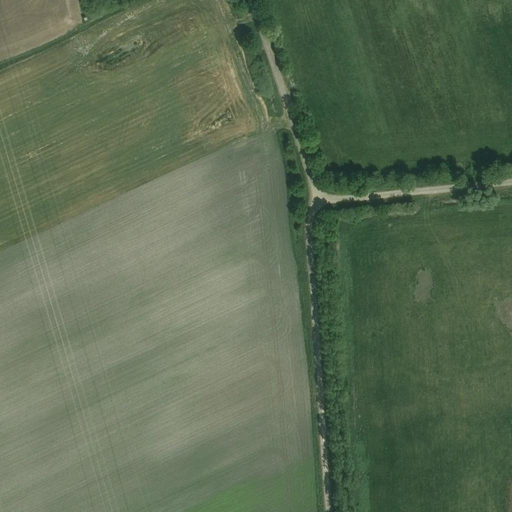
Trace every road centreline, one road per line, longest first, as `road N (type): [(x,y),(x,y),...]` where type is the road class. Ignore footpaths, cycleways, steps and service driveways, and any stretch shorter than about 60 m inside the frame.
road 1 (track): [(329,511),(305,221),(313,207),(511,185)]
road 2 (track): [(254,0),(313,207)]
road 3 (track): [(163,0),(0,76)]
